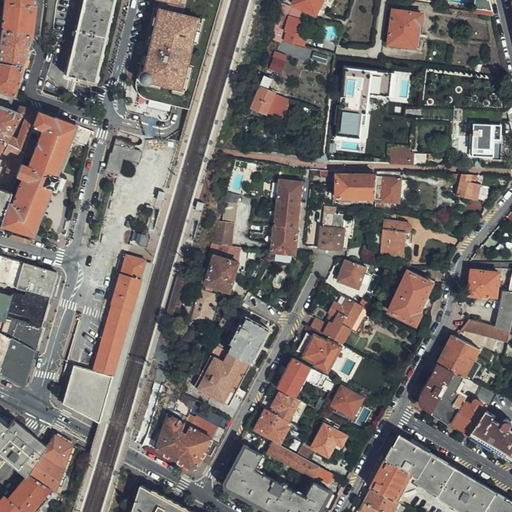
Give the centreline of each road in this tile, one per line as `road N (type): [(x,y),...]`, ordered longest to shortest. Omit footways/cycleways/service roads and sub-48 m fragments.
road 1 (residential): [(394,417),(451,313),(460,267),(511,199)]
road 2 (residential): [(199,493),(315,280)]
road 3 (secondary): [(199,493),(36,408)]
road 4 (residential): [(108,122),(37,102),(30,92),(39,0)]
road 5 (residential): [(36,408),(75,261)]
road 6 (residential): [(75,261),(108,122)]
road 7 (residential): [(394,417),(511,484)]
road 8 (residential): [(108,122),(137,0)]
